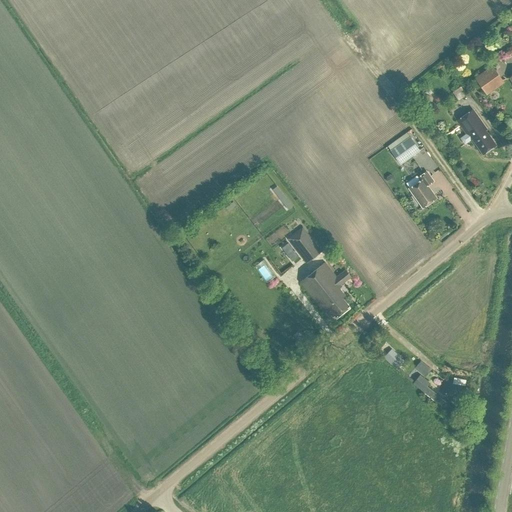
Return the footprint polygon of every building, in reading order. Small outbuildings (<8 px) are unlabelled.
[(477,80),(486,92),(502,81),(493,68),(477,80)] [(422,101),(428,102),(430,94),(424,92),(422,101)] [(472,139),(483,154),(496,145),(485,130),(487,129),(473,109),(457,120),(466,133),(460,138),(465,144),(471,140),(472,139)] [(410,136),(391,151),(400,164),(420,150),(410,136)] [(417,175),(408,181),(412,186),(409,188),(423,207),(436,198),(427,185),(433,181),(426,171),(418,177),(417,175)] [(289,209),(293,206),(277,186),(273,189),(289,209)] [(303,227),(287,239),(306,263),(321,252),(303,227)] [(254,266),(266,281),(275,274),(263,259),(254,266)] [(308,275),(300,281),(329,318),(335,314),(337,317),(349,307),(342,297),(345,295),(339,288),(341,286),(339,285),(350,276),(346,270),(337,277),(325,262),(308,275)] [(420,372),(426,365),(421,361),(415,368),(420,372)] [(430,383),(420,375),(413,383),(423,391),(430,383)] [(445,379),(442,393),(464,398),(466,386),(465,386),(466,379),(454,377),(454,381),(445,379)]
